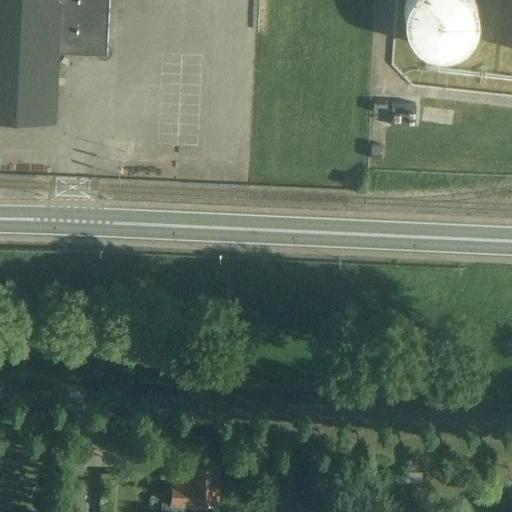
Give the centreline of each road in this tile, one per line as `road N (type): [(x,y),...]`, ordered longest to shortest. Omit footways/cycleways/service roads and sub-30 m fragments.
road 1 (residential): [(511,424),(0,400)]
road 2 (tertiary): [(0,219),(511,242)]
